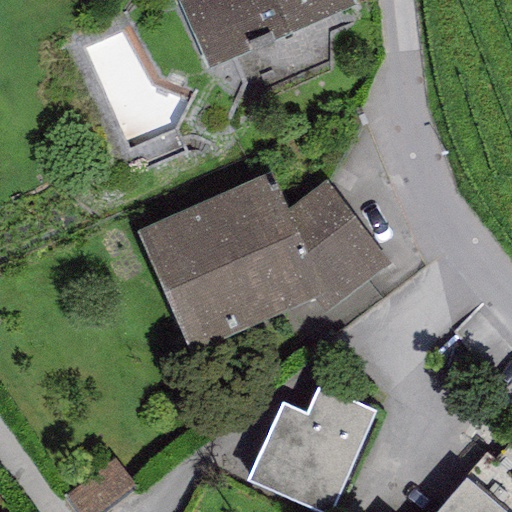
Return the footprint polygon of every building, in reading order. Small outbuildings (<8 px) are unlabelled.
[(178,0),(212,75),(356,12),(350,0),(178,0)] [(270,179),(136,236),(187,353),(304,302),(320,295),(286,216),(270,179)] [(387,269),(323,185),(286,216),(320,295),(304,302),(323,320),(387,269)] [(306,420),(282,409),(247,488),(301,511),(333,511),(376,418),(318,393),(306,420)] [(495,511),(464,486),(442,511),(495,511)]
